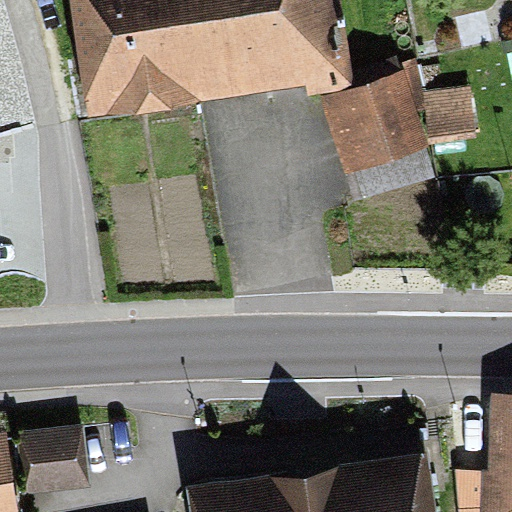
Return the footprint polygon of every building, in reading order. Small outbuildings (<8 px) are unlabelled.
[(87,0),(100,83),(325,50),(317,0),(87,0)] [(409,106),(346,125),(356,156),(351,158),(362,193),(426,173),(417,144),(421,143),(409,106)] [(511,511),(511,400),(501,400),(499,472),(489,472),(487,511),(511,511)] [(78,426),(20,432),(26,483),(83,476),(78,426)] [(431,511),(425,462),(210,493),(213,511),(431,511)]
